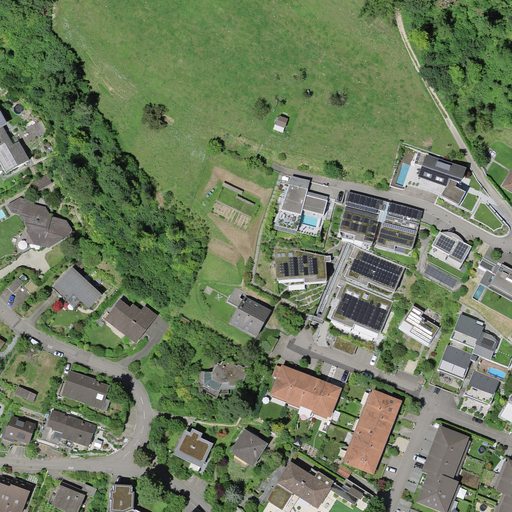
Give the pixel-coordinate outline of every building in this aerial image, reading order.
[(288,119),(279,115),(276,124),(285,128),(288,119)] [(35,124),(41,135),(48,131),(42,120),(35,124)] [(13,145),(3,126),(0,128),(0,162),(6,173),(30,160),(19,142),(13,145)] [(422,166),(426,154),(418,151),(414,164),(422,166)] [(467,167),(426,154),(422,166),(418,177),(446,186),(441,196),(458,205),(466,192),(456,186),(457,181),(461,182),(467,167)] [(511,169),(502,186),(511,192),(511,169)] [(32,182),(38,191),(52,183),(47,174),(32,182)] [(291,175),(289,184),(308,189),(310,180),(291,175)] [(308,189),(289,184),(281,210),(301,215),(303,209),(323,215),(328,197),(307,191),(308,189)] [(386,201),(348,192),(346,201),(339,229),(339,231),(338,236),(371,244),(372,243),(373,243),(378,221),(377,221),(380,210),(384,211),(386,201)] [(33,201),(20,197),(7,205),(12,212),(19,214),(27,227),(26,231),(28,234),(26,242),(49,248),(71,235),(72,229),(66,220),(52,216),(46,207),(34,204),(33,201)] [(389,202),(386,201),(384,211),(380,210),(377,221),(378,221),(382,222),(384,222),(389,202)] [(423,211),(389,202),(384,222),(382,222),(376,244),(377,245),(376,246),(410,254),(412,248),(413,248),(423,211)] [(441,232),(440,231),(432,245),(433,246),(429,253),(459,269),(472,246),(464,242),(463,241),(463,240),(462,239),(460,237),(459,236),(457,235),(455,234),(454,233),(451,232),(450,232),(448,232),(446,232),(445,232),(444,232),(442,232),(441,232)] [(405,267),(354,246),(349,257),(353,259),(350,267),(349,266),(344,277),(367,286),(369,282),(394,293),(405,267)] [(300,250),(274,247),(277,279),(278,279),(278,281),(304,278),(304,283),(326,281),(326,279),(327,279),(326,262),(331,262),(331,256),(326,256),(326,255),(300,250)] [(511,268),(503,264),(502,265),(497,263),(498,262),(485,254),(479,264),(487,269),(480,283),(511,300),(511,268)] [(89,308),(102,294),(72,267),(53,288),(67,301),(73,294),(81,301),(89,308)] [(24,283),(18,278),(8,288),(13,293),(24,283)] [(393,301),(340,279),(337,286),(340,287),(335,299),(339,300),(336,308),(334,308),(330,319),(353,328),(355,324),(380,334),(393,301)] [(81,301),(73,294),(67,301),(74,307),(81,301)] [(271,310),(245,296),(230,322),(257,337),(271,310)] [(158,315),(145,305),(142,310),(133,303),(131,307),(120,299),(109,314),(104,319),(136,343),(158,315)] [(424,312),(413,305),(398,328),(428,347),(440,328),(421,316),(424,312)] [(474,349),(472,353),(490,360),(494,351),(494,352),(498,342),(492,335),(482,331),(484,326),(482,326),(484,323),(460,314),(450,338),(474,349)] [(472,355),(448,345),(437,369),(464,380),(471,361),(470,361),(471,360),(475,362),(477,357),(472,355)] [(228,363),(223,361),(220,364),(218,363),(213,371),(198,371),(199,393),(206,396),(207,394),(217,399),(219,394),(229,394),(229,389),(239,389),(250,367),(246,365),(244,367),(238,364),(237,366),(231,362),(228,363)] [(286,401),(298,370),(282,364),(281,367),(276,365),(272,376),(277,378),(270,394),(273,395),(272,396),(286,401)] [(96,379),(70,370),(62,395),(107,411),(110,400),(105,399),(110,385),(96,381),(96,379)] [(287,402),(286,403),(299,408),(300,406),(312,376),(298,370),(286,401),(287,402)] [(500,381),(474,370),(464,394),(490,405),(500,381)] [(312,376),(300,406),(312,410),(311,413),(314,414),(326,382),(312,376)] [(342,388),(326,382),(314,414),(327,419),(328,417),(330,418),(342,388)] [(37,395),(18,386),(15,393),(33,402),(37,395)] [(402,400),(373,389),(372,392),(369,391),(364,405),(396,417),(402,400)] [(396,417),(364,405),(359,419),(391,431),(396,417)] [(65,414),(52,409),(46,426),(52,428),(52,429),(62,433),(61,437),(88,447),(96,425),(68,415),(68,416),(64,415),(65,414)] [(36,424),(12,416),(8,427),(5,426),(1,438),(13,442),(14,439),(29,444),(36,424)] [(391,431),(359,419),(354,432),(386,444),(391,431)] [(440,425),(433,442),(466,454),(471,442),(468,441),(470,437),(440,425)] [(190,432),(185,430),(173,454),(202,468),(214,443),(201,437),(203,433),(192,428),(190,432)] [(268,444),(245,429),(230,451),(253,467),(268,444)] [(386,444),(354,432),(348,447),(380,459),(386,444)] [(433,442),(428,456),(461,468),(466,454),(433,442)] [(380,459),(348,447),(343,460),(345,460),(344,463),(374,475),(380,459)] [(456,480),(461,468),(428,456),(422,471),(428,473),(440,478),(441,474),(456,480)] [(504,461),(499,474),(511,478),(511,460),(508,459),(507,462),(504,461)] [(309,472),(290,461),(276,482),(277,483),(270,495),(266,500),(267,500),(283,511),(294,493),(318,509),(331,490),(332,487),(331,486),(334,481),(318,471),(318,472),(315,476),(309,472)] [(315,476),(318,472),(311,468),(309,472),(315,476)] [(422,487),(455,499),(461,485),(458,484),(459,481),(456,480),(441,474),(440,478),(428,473),(422,487)] [(28,474),(26,480),(36,483),(39,476),(28,474)] [(511,478),(499,474),(494,488),(496,489),(496,490),(503,493),(511,496),(511,478)] [(13,480),(1,476),(0,477),(0,511),(8,511),(10,511),(12,511),(22,511),(33,485),(14,478),(13,480)] [(82,490),(62,481),(52,505),(68,511),(78,511),(86,493),(87,492),(82,490)] [(97,489),(85,483),(82,490),(87,492),(86,493),(94,497),(97,489)] [(348,492),(335,483),(332,487),(331,490),(355,505),(359,499),(348,492)] [(132,485),(114,484),(114,490),(111,490),(110,500),(111,500),(111,511),(116,511),(123,511),(132,509),(134,509),(135,491),(132,491),(132,485)] [(363,494),(351,487),(348,492),(359,499),(361,500),(363,496),(362,495),(363,494)] [(450,511),(455,499),(422,487),(417,502),(443,511),(447,511),(450,511)] [(511,511),(511,496),(503,493),(497,507),(511,511)]
